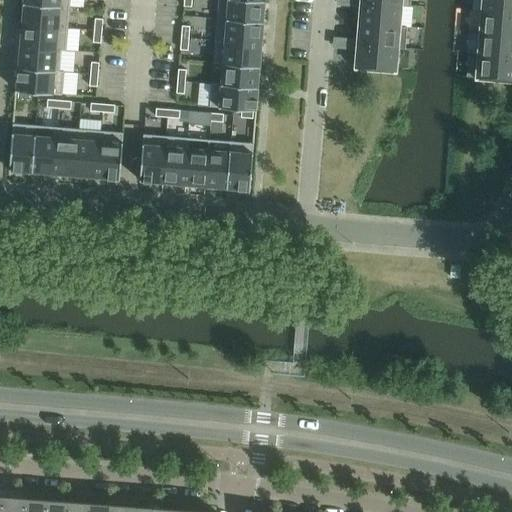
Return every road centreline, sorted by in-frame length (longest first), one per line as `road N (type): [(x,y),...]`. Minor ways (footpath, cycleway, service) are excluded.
road 1 (secondary): [(0,413),(260,436),(406,458),(511,486)]
road 2 (secondary): [(511,468),(264,417),(0,394)]
road 3 (residential): [(0,201),(306,227)]
road 4 (residential): [(0,464),(237,480)]
road 5 (residential): [(324,0),(306,227)]
road 6 (residential): [(306,227),(467,240),(501,229),(511,206)]
road 7 (residential): [(237,480),(398,511)]
